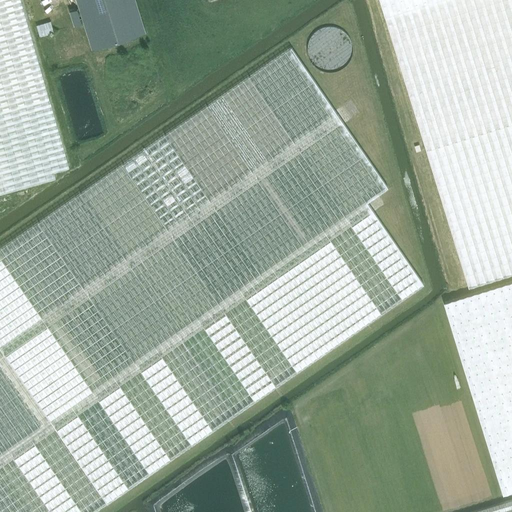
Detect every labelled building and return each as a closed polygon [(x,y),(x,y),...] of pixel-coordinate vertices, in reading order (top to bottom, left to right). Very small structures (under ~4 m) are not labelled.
[(0,0),(0,197),(56,181),(54,174),(69,170),(21,0),(0,0)] [(77,0),(85,24),(93,51),(146,34),(135,0),(77,0)] [(511,0),(380,0),(386,18),(469,285),(511,271),(511,0)] [(70,12),(74,24),(75,27),(82,25),(78,10),(70,12)] [(350,49),(350,48),(350,45),(349,40),(347,37),(344,33),(340,30),(336,28),(332,27),(329,26),(325,26),(321,28),(317,30),(313,33),(310,37),(308,40),(307,44),(307,48),(307,52),(308,56),(310,60),(312,63),(316,66),(318,68),(321,69),(327,70),(331,70),(336,69),(339,67),(344,64),(347,61),(348,58),(350,53),(350,49)] [(291,47),(0,248),(0,511),(93,511),(424,284),(367,202),(388,188),(291,47)] [(511,281),(504,284),(445,302),(444,302),(503,493),(504,493),(511,490),(511,281)] [(511,511),(511,498),(465,511),(511,511)]
